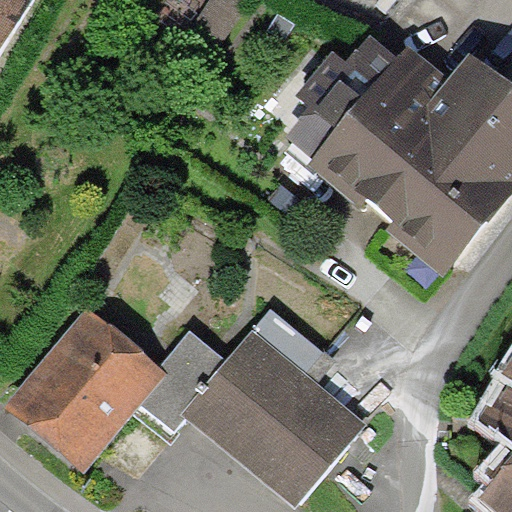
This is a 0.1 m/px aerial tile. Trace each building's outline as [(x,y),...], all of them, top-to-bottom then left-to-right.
[(0,0),(0,52),(30,0),(0,0)] [(250,5),(243,0),(211,0),(183,41),(211,61),(250,5)] [(348,67),(334,56),(297,100),(311,112),(288,140),(315,163),(309,169),(332,189),(360,211),(366,204),(393,227),(387,234),(443,281),(511,197),(511,92),(471,58),(450,83),(409,49),(398,62),(371,39),(348,67)] [(160,370),(88,311),(5,413),(20,425),(85,478),(141,408),(168,377),(160,370)] [(270,311),(253,332),(318,385),(335,364),(270,311)] [(318,385),(253,332),(226,365),(181,418),(184,421),(294,511),(297,511),(368,427),(318,385)] [(181,418),(226,365),(191,335),(160,370),(168,377),(141,408),(172,435),(184,421),(181,418)] [(511,511),(511,357),(500,377),(507,382),(480,417),(511,446),(511,464),(475,509),(478,511),(511,511)]
